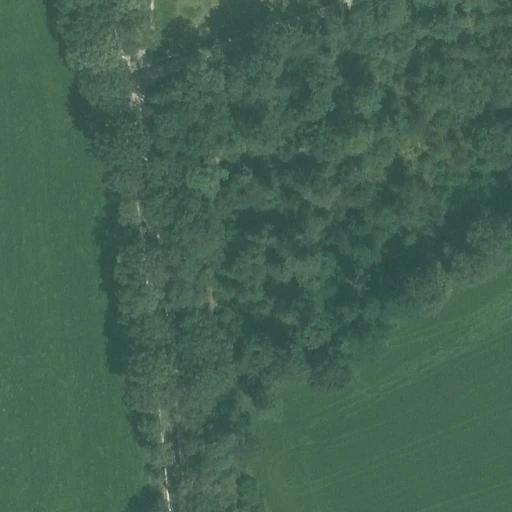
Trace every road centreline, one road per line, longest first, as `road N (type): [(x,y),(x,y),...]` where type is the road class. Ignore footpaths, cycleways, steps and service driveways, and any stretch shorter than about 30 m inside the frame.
road 1 (unclassified): [(180,511),(133,102)]
road 2 (track): [(133,102),(174,72),(371,0)]
